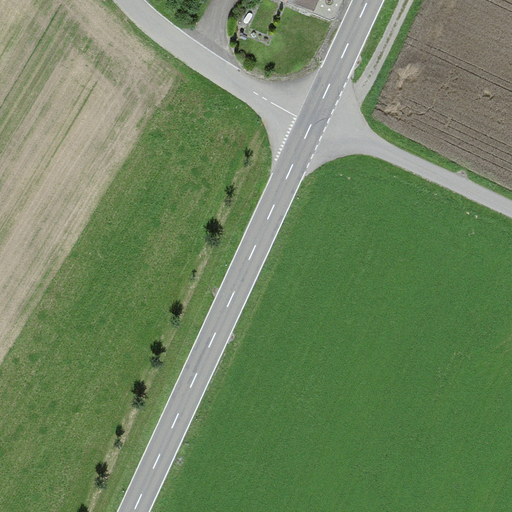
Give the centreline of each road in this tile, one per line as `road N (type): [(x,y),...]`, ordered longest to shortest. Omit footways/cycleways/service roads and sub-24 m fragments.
road 1 (primary): [(312,125),(134,511)]
road 2 (unclassified): [(129,0),(213,68),(312,125)]
road 3 (track): [(312,125),(511,216)]
road 4 (track): [(312,125),(365,83),(408,0)]
road 5 (primary): [(370,0),(312,125)]
